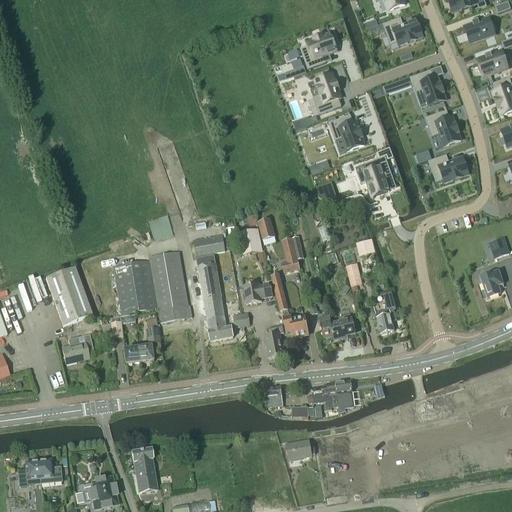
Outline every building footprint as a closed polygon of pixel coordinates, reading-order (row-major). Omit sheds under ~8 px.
[(374,0),(375,3),(382,0),(383,0),(388,12),(405,6),(402,0),(374,0)] [(446,0),(452,14),(461,11),(461,12),(469,9),(469,8),(477,5),(476,4),(484,1),(483,0),(446,0)] [(508,3),(495,8),(498,15),(510,11),(508,3)] [(400,19),(382,26),(390,47),(397,44),(398,47),(406,45),(415,42),(415,41),(422,39),(416,22),(403,27),(400,19)] [(488,19),(463,29),(470,45),(495,36),(488,19)] [(307,47),(300,50),(307,71),(325,65),(323,57),(336,53),(330,36),(322,38),(314,41),(306,44),(307,47)] [(511,39),(501,44),(504,51),(511,48),(511,39)] [(501,53),(476,62),(482,79),(507,70),(501,53)] [(303,68),(284,75),(286,82),(305,75),(303,68)] [(431,72),(409,79),(416,98),(424,95),(428,108),(445,102),(443,94),(440,86),(437,78),(434,79),(431,72)] [(320,98),(313,101),(319,116),(341,108),(338,101),(341,100),(338,92),(335,83),(332,76),(315,82),(318,90),(317,90),(320,98)] [(511,77),(492,85),(495,93),(492,94),(495,101),(498,110),(501,117),(511,113),(511,77)] [(401,83),(383,89),(386,97),(403,90),(401,83)] [(446,112),(424,120),(431,139),(439,136),(443,148),(460,142),(458,135),(458,134),(455,126),(452,118),(449,119),(446,112)] [(316,117),(309,120),(311,126),(318,124),(316,117)] [(350,117),(328,124),(335,143),(339,156),(347,153),(364,147),(361,139),(362,139),(359,131),(358,131),(355,123),(353,124),(350,117)] [(511,128),(500,132),(507,149),(511,147),(511,128)] [(416,157),(419,165),(431,161),(428,152),(416,157)] [(446,157),(428,163),(436,184),(443,181),(444,185),(452,182),(452,183),(461,179),(460,179),(468,176),(462,159),(449,164),(446,157)] [(367,174),(363,175),(366,182),(366,183),(366,184),(369,191),(370,194),(371,197),(372,199),(389,193),(388,191),(388,189),(384,179),(391,176),(385,158),(364,166),(367,174)] [(321,187),(316,189),(318,193),(320,198),(328,206),(330,205),(338,203),(331,184),(321,187)] [(153,242),(173,236),(167,216),(147,222),(153,242)] [(257,224),(262,242),(275,239),(270,220),(257,224)] [(318,230),(323,243),(331,241),(326,227),(318,230)] [(241,258),(262,253),(258,231),(236,235),(241,258)] [(222,237),(193,242),(196,258),(213,255),(225,253),(222,237)] [(292,240),(297,261),(304,260),(299,239),(292,240)] [(297,261),(292,240),(282,243),(287,264),(282,265),(284,275),(300,271),(297,261)] [(503,240),(496,243),(498,250),(492,253),(495,260),(509,255),(503,240)] [(370,242),(356,245),(359,257),(374,254),(372,241),(370,242)] [(190,308),(188,308),(179,254),(149,259),(149,263),(113,269),(121,317),(158,311),(160,324),(192,319),(190,308)] [(213,255),(196,258),(197,267),(215,264),(213,255)] [(335,255),(330,257),(332,265),(338,263),(335,255)] [(215,264),(197,267),(206,320),(224,317),(215,264)] [(357,265),(346,268),(347,275),(359,272),(357,265)] [(74,270),(45,281),(62,329),(92,318),(74,270)] [(498,273),(480,280),(487,300),(500,295),(498,288),(503,286),(498,273)] [(280,311),(280,313),(282,312),(287,334),(292,333),(294,340),(307,337),(304,319),(290,322),(289,318),(288,318),(287,311),(279,276),(271,278),(280,311)] [(262,303),(261,300),(273,298),(270,286),(259,288),(259,285),(244,288),(247,306),(262,303)] [(345,296),(350,289),(345,286),(340,292),(345,296)] [(387,312),(375,315),(376,318),(377,318),(381,335),(393,333),(391,323),(396,322),(393,311),(395,311),(391,295),(384,297),(387,312)] [(310,317),(318,315),(315,303),(307,305),(310,317)] [(329,318),(319,320),(320,326),(324,339),(333,337),(334,342),(343,340),(342,338),(355,335),(352,321),(351,321),(350,315),(338,318),(339,324),(331,326),(331,325),(329,318)] [(241,316),(233,317),(235,329),(243,328),(241,316)] [(135,317),(111,320),(112,325),(121,324),(121,325),(136,324),(136,322),(135,317)] [(207,323),(205,326),(205,330),(208,332),(210,343),(234,339),(232,327),(226,328),(224,317),(206,320),(207,323)] [(121,324),(112,325),(114,341),(123,340),(121,325),(121,324)] [(284,356),(280,336),(284,335),(283,328),(267,331),(268,338),(265,338),(269,359),(284,356)] [(159,329),(146,331),(148,347),(161,345),(159,329)] [(65,366),(89,361),(87,354),(93,353),(89,336),(83,337),(84,343),(79,344),(77,338),(67,341),(69,347),(61,349),(65,366)] [(140,364),(154,362),(152,348),(138,350),(140,364)] [(124,352),(126,366),(140,364),(138,350),(124,352)] [(0,356),(0,380),(9,377),(3,361),(1,356),(0,356)] [(322,396),(312,397),(312,399),(313,405),(313,406),(324,404),(325,409),(326,408),(326,412),(332,412),(331,409),(338,408),(339,415),(341,415),(345,413),(344,410),(349,410),(354,409),(353,400),(352,393),(351,388),(353,388),(352,384),(351,384),(350,383),(327,385),(327,387),(321,388),(322,396)] [(264,391),(266,409),(282,407),(280,389),(264,391)] [(291,408),(291,418),(308,418),(308,409),(291,408)] [(317,455),(316,445),(309,446),(309,442),(286,446),(288,462),(312,458),(311,456),(317,455)] [(132,464),(134,464),(138,495),(156,492),(151,461),(152,461),(150,450),(131,453),(132,464)] [(39,463),(37,463),(39,481),(40,486),(48,485),(60,484),(61,483),(60,469),(52,469),(51,461),(46,462),(44,461),(40,461),(39,463)] [(25,472),(17,473),(19,489),(28,489),(27,487),(35,486),(36,490),(34,490),(35,511),(42,511),(40,489),(40,486),(39,481),(37,463),(36,463),(35,462),(32,462),(30,464),(24,464),(25,472)] [(88,492),(82,494),(84,505),(90,503),(92,503),(94,511),(109,508),(109,509),(110,509),(109,505),(117,504),(115,498),(117,498),(114,485),(113,485),(111,476),(94,480),(94,483),(91,483),(92,489),(88,490),(88,492)] [(209,511),(208,503),(171,509),(171,511),(209,511)]
